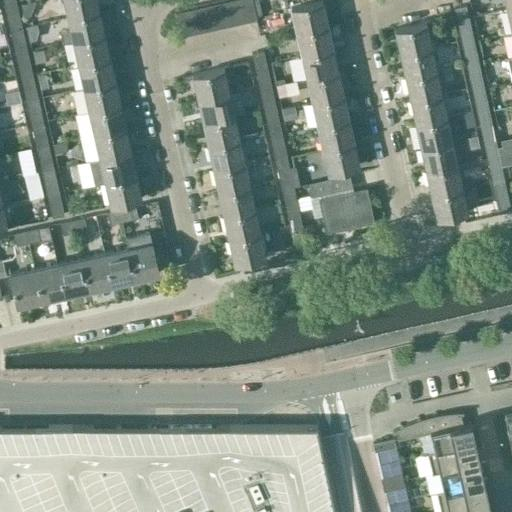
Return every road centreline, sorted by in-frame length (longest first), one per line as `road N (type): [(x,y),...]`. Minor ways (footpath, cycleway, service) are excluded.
road 1 (unclassified): [(0,392),(276,393),(511,345)]
road 2 (residential): [(135,1),(197,286),(176,304),(0,342)]
road 3 (residential): [(405,244),(357,0)]
road 4 (unknown): [(38,393),(68,464),(107,495),(142,497),(195,479),(211,498)]
